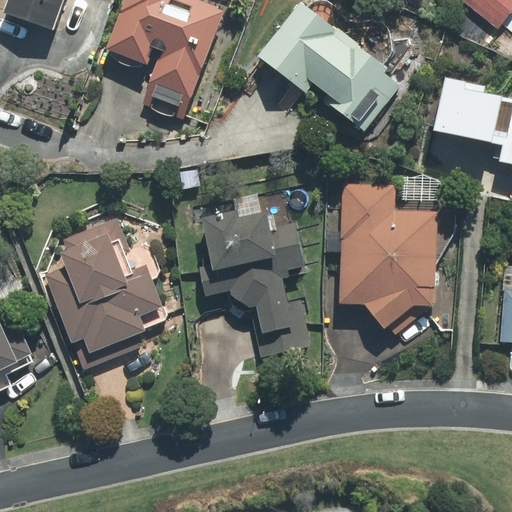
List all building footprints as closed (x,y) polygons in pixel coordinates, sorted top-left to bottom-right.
[(12,0),(5,21),(53,39),(67,0),(12,0)] [(180,0),(126,0),(107,56),(153,73),(144,98),(189,115),(225,16),(180,0)] [(511,0),(456,0),(497,36),(511,18),(511,0)] [(301,1),(253,58),(278,80),(300,99),(309,89),(364,137),(405,90),(301,1)] [(444,83),(431,140),(500,156),(496,171),(511,174),(511,106),(484,100),(486,92),(444,83)] [(397,183),(343,181),(337,311),(363,312),(380,336),(412,314),(433,315),(438,214),(395,212),(397,183)] [(200,209),(203,222),(212,268),(198,271),(204,302),(231,297),(235,319),(256,315),(265,362),(313,353),(299,277),(307,275),(299,232),(269,238),(262,197),(200,209)] [(43,264),(47,277),(82,372),(102,365),(99,356),(148,338),(146,335),(167,327),(146,270),(136,273),(116,218),(62,238),(68,255),(43,264)] [(511,273),(503,273),(499,346),(511,346),(511,273)] [(33,368),(12,315),(6,318),(0,302),(0,395),(11,391),(7,379),(33,368)]
